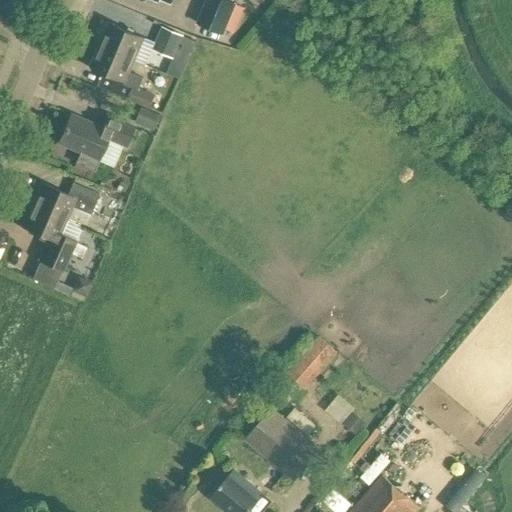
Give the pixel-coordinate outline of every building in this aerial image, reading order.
[(223,34),(225,30),(228,23),(237,27),(244,8),(235,5),(236,3),(227,0),(206,0),(197,24),(223,34)] [(110,26),(101,49),(133,63),(143,39),(110,26)] [(162,27),(153,50),(173,58),(183,36),(162,27)] [(179,80),(196,41),(183,36),(173,58),(166,74),(179,80)] [(133,63),(101,49),(92,69),(134,86),(142,89),(146,79),(132,73),(136,64),(133,63)] [(134,86),(129,99),(151,109),(156,96),(142,89),(134,86)] [(158,114),(140,107),(133,123),(152,130),(158,114)] [(125,148),(134,128),(109,117),(103,130),(72,116),(59,144),(79,153),(75,164),(93,172),(98,161),(107,140),(125,148)] [(65,220),(71,207),(90,215),(98,195),(72,183),(67,194),(40,182),(30,205),(65,220)] [(59,234),(65,220),(30,205),(20,227),(48,239),(38,262),(62,272),(75,241),(59,234)] [(85,297),(91,283),(76,276),(70,291),(85,297)] [(330,347),(319,338),(287,375),(298,385),(330,347)] [(281,380),(264,399),(273,407),(276,410),(293,391),(281,380)] [(346,422),(359,405),(342,392),(329,409),(346,422)] [(296,484),(322,450),(273,407),(243,441),(296,484)] [(353,414),(343,426),(357,437),(367,424),(353,414)] [(263,511),(269,506),(231,473),(207,501),(220,511),(263,511)] [(384,477),(352,511),(419,511),(421,510),(384,477)]
